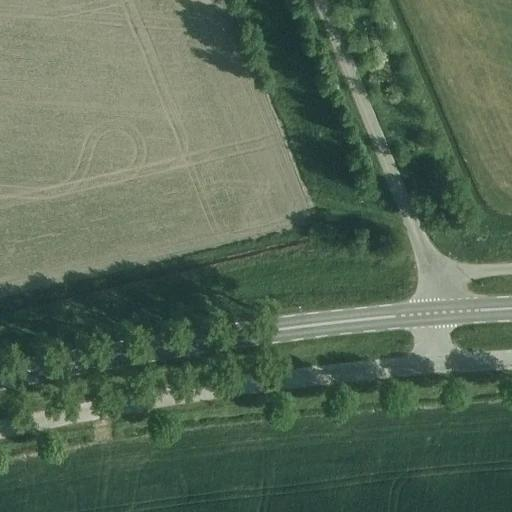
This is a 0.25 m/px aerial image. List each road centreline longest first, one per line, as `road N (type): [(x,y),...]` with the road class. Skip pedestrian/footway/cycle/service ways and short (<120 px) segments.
road 1 (secondary): [(0,379),(272,330),(436,314)]
road 2 (unclassified): [(0,429),(157,398),(435,364)]
road 3 (unclassified): [(435,273),(328,0)]
